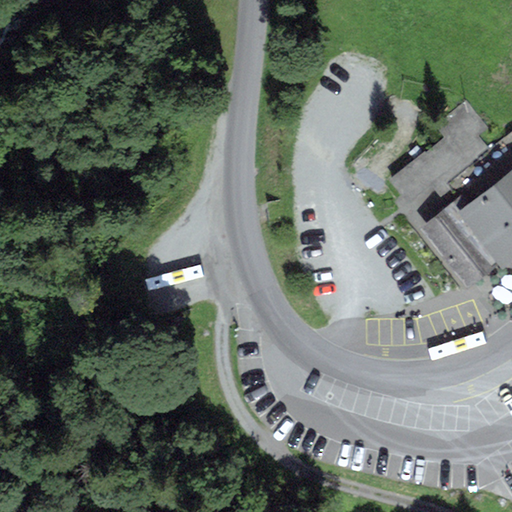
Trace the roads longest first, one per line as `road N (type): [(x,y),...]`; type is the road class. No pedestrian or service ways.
road 1 (tertiary): [(511,339),(438,372),(385,376),(306,346),(271,307),(238,195),(252,0)]
road 2 (track): [(437,511),(307,470),(248,426),(225,374),(226,295),(261,288)]
